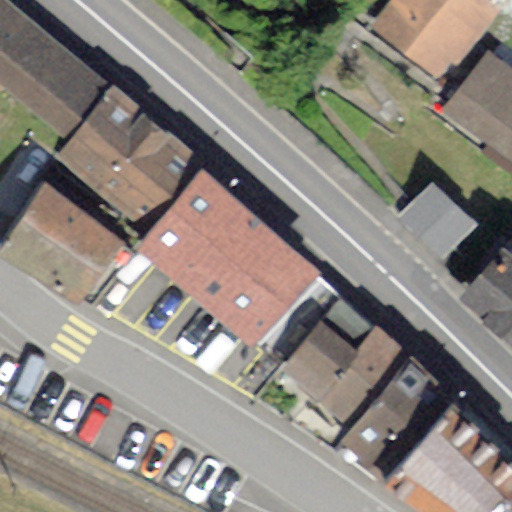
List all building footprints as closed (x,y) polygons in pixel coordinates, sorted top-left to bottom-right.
[(10,3),(5,0),(0,0),(0,79),(65,135),(107,86),(85,67),(62,48),(10,3)] [(394,0),(374,25),(438,76),(495,5),(488,0),(394,0)] [(511,75),(489,58),(451,109),(511,154),(511,75)] [(114,92),(61,156),(152,231),(199,174),(205,167),(114,92)] [(140,245),(204,297),(256,340),(288,367),(323,325),(342,302),(347,296),(314,270),(274,236),(250,217),(224,195),(199,174),(152,231),(140,245)] [(473,223),(434,185),(404,217),(443,254),(473,223)] [(119,243),(48,193),(10,246),(82,296),(119,243)] [(511,255),(506,251),(469,298),(511,332),(511,255)] [(376,330),(342,302),(323,325),(288,367),(285,370),(318,398),(343,418),(399,349),(395,346),(376,330)] [(345,443),(387,480),(454,404),(457,402),(413,360),(345,443)] [(387,480),(426,511),(496,511),(511,496),(511,459),(454,404),(387,480)] [(511,511),(511,496),(496,511),(511,511)]
